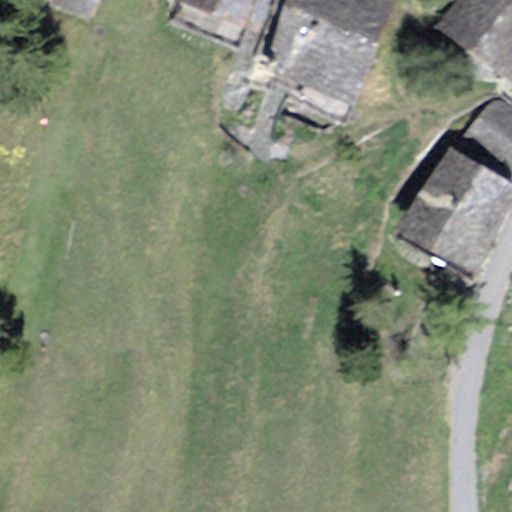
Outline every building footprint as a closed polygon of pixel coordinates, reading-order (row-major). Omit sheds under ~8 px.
[(59,0),(59,2),(99,14),(103,0),(59,0)] [(275,0),(174,0),(173,5),(259,40),(275,0)] [(405,16),(370,0),(297,0),(268,64),(362,108),(405,16)] [(511,0),(472,0),(449,30),(511,79),(511,0)] [(511,152),(511,127),(493,110),(468,138),(500,166),(511,152)] [(511,199),(456,163),(405,240),(461,276),(511,199)]
